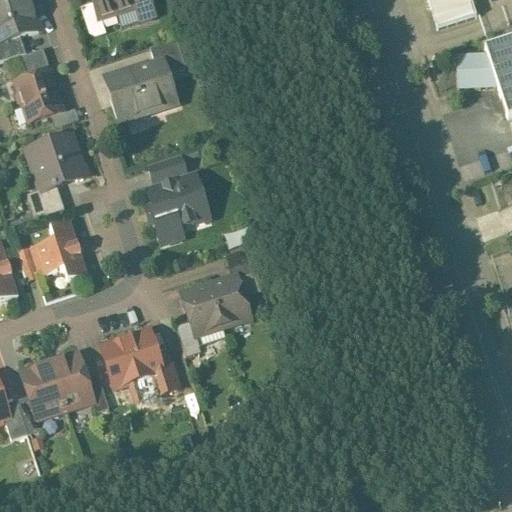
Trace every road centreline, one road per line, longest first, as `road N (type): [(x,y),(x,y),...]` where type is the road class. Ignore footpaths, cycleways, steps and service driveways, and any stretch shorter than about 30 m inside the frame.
road 1 (secondary): [(373,0),(511,423)]
road 2 (residential): [(52,0),(136,272),(120,294),(0,330)]
